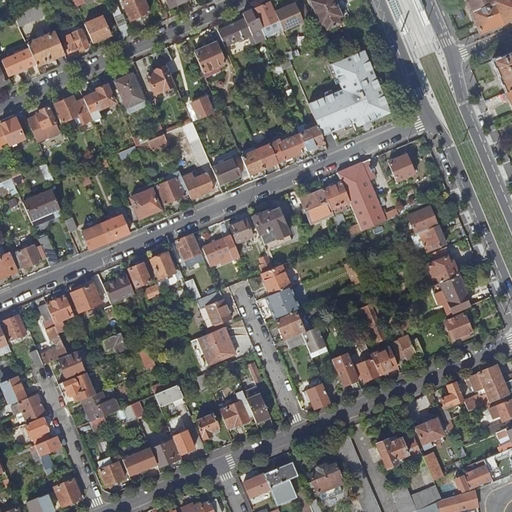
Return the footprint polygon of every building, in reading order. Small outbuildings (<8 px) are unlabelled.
[(124,0),(122,1),(131,21),(149,13),(143,0),(124,0)] [(165,0),(169,9),(188,0),(165,0)] [(311,0),(318,18),(315,19),(318,27),(322,26),(323,27),(326,26),(328,31),(341,25),(339,21),(342,19),(335,3),(338,2),(339,1),(340,1),(340,0),(311,0)] [(511,0),(465,0),(480,34),(511,21),(511,0)] [(256,16),(258,21),(262,29),(279,21),(275,13),(271,3),(251,11),(254,17),(256,16)] [(296,4),(275,13),(279,21),(284,32),(311,20),(304,3),(297,6),(296,4)] [(15,16),(20,27),(48,15),(43,4),(39,6),(15,16)] [(111,9),(114,16),(120,14),(117,7),(111,9)] [(245,19),(252,35),(256,45),(267,40),(262,29),(258,21),(256,22),(254,17),(251,11),(243,15),(245,19)] [(115,18),(119,27),(126,24),(122,15),(115,18)] [(102,16),(92,21),(85,25),(93,44),(111,36),(102,16)] [(218,32),(226,50),(228,49),(227,46),(252,35),(245,19),(218,32)] [(119,27),(124,40),(132,36),(126,24),(119,27)] [(63,38),(69,53),(80,48),(81,51),(89,47),(82,30),(63,38)] [(41,38),(28,44),(30,49),(37,64),(38,66),(65,54),(55,32),(45,36),(43,31),(39,33),(41,38)] [(194,53),(204,74),(225,64),(216,43),(194,53)] [(160,51),(166,63),(173,60),(167,48),(160,51)] [(15,53),(16,56),(2,62),(3,64),(9,77),(37,64),(30,49),(26,51),(25,49),(15,53)] [(310,53),(296,59),(299,67),(313,61),(310,53)] [(511,54),(492,63),(506,94),(511,91),(511,54)] [(281,65),(283,70),(292,66),(290,61),(281,65)] [(0,87),(11,82),(9,77),(3,64),(0,65),(0,87)] [(148,78),(156,96),(174,87),(166,68),(164,68),(162,68),(156,70),(155,72),(154,73),(155,74),(148,78)] [(133,74),(115,82),(123,100),(127,109),(145,101),(141,92),(133,74)] [(317,76),(306,81),(317,108),(329,103),(317,76)] [(98,93),(84,99),(93,120),(93,121),(101,118),(98,111),(115,104),(107,85),(97,90),(98,93)] [(251,99),(254,104),(260,101),(257,96),(251,99)] [(54,105),(62,123),(81,115),(85,123),(93,120),(84,99),(75,103),(73,97),(54,105)] [(193,105),(199,120),(214,114),(207,98),(192,104),(193,105)] [(145,101),(127,109),(129,114),(147,106),(145,101)] [(188,107),(194,122),(199,120),(193,105),(188,107)] [(28,122),(38,143),(53,137),(60,133),(49,108),(40,112),(41,114),(37,116),(37,118),(28,122)] [(214,114),(216,119),(224,116),(222,111),(220,111),(214,114)] [(0,126),(1,129),(7,142),(9,146),(24,139),(22,133),(28,131),(23,119),(17,122),(15,119),(0,125),(0,126)] [(323,133),(329,146),(352,136),(347,123),(323,133)] [(309,131),(316,148),(325,144),(318,127),(309,131)] [(147,135),(141,137),(143,144),(157,138),(155,133),(153,129),(146,132),(147,135)] [(165,135),(167,140),(181,135),(178,129),(165,135)] [(163,130),(155,133),(157,138),(165,135),(163,130)] [(66,133),(70,142),(75,139),(72,131),(66,133)] [(300,135),(305,147),(307,152),(316,148),(309,131),(300,134),(300,135)] [(143,144),(137,146),(135,147),(137,151),(151,146),(154,152),(169,146),(167,140),(165,135),(157,138),(143,144)] [(277,143),(284,161),(286,161),(287,163),(294,160),(293,158),(301,155),(299,150),(305,147),(300,135),(281,143),(280,141),(276,142),(277,143)] [(253,145),(264,170),(278,164),(270,146),(266,136),(261,139),(262,141),(253,145)] [(270,146),(278,164),(284,161),(277,143),(270,146)] [(242,158),(248,173),(249,176),(264,170),(253,145),(241,150),(244,157),(242,158)] [(389,164),(397,183),(415,175),(407,156),(389,164)] [(235,160),(213,169),(219,186),(248,173),(242,158),(235,161),(235,160)] [(100,162),(107,178),(113,175),(107,159),(100,162)] [(91,160),(80,165),(82,170),(94,165),(91,160)] [(362,164),(369,181),(377,178),(370,161),(362,164)] [(41,166),(48,184),(49,184),(54,181),(47,164),(41,166)] [(413,205),(404,209),(405,211),(398,214),(397,211),(389,214),(389,215),(387,216),(384,211),(382,212),(369,181),(362,164),(338,174),(342,183),(350,203),(360,226),(362,232),(416,210),(413,205)] [(9,171),(12,178),(13,178),(21,174),(18,167),(9,171)] [(13,178),(16,185),(25,182),(21,174),(13,178)] [(183,178),(192,200),(214,191),(207,175),(194,180),(192,175),(183,178)] [(158,187),(165,205),(185,197),(177,179),(174,180),(171,182),(158,187)] [(323,191),(332,211),(350,203),(342,183),(323,191)] [(131,199),(134,205),(127,208),(133,222),(160,211),(152,190),(131,199)] [(23,203),(31,221),(40,218),(60,210),(52,191),(23,203)] [(301,201),(311,225),(333,215),(332,211),(323,191),(301,201)] [(408,217),(416,236),(438,226),(430,207),(408,217)] [(273,212),(280,228),(285,226),(278,210),(273,212)] [(253,218),(267,253),(277,248),(271,232),(280,228),(273,212),(269,214),(268,212),(253,218)] [(96,215),(100,225),(108,244),(130,235),(122,216),(105,223),(100,213),(96,215)] [(92,217),(96,227),(100,225),(96,215),(92,217)] [(31,221),(33,227),(42,224),(40,218),(31,221)] [(65,222),(70,234),(78,231),(73,219),(65,222)] [(230,228),(237,244),(253,237),(246,221),(230,228)] [(96,227),(82,233),(90,251),(108,244),(100,225),(96,227)] [(280,228),(287,244),(292,242),(285,226),(280,228)] [(349,231),(351,237),(362,232),(360,226),(349,231)] [(411,238),(417,251),(426,247),(428,253),(446,245),(438,226),(416,236),(411,238)] [(271,232),(277,248),(287,244),(280,228),(271,232)] [(177,242),(185,261),(201,254),(193,235),(177,242)] [(42,247),(46,257),(51,268),(60,264),(47,236),(39,239),(42,247)] [(203,249),(211,267),(232,259),(233,260),(240,258),(231,237),(203,249)] [(355,237),(346,241),(350,250),(359,246),(355,237)] [(12,256),(18,271),(24,269),(25,269),(41,263),(40,260),(46,257),(42,247),(35,249),(34,246),(29,249),(24,251),(12,256)] [(444,250),(432,255),(434,260),(446,256),(444,250)] [(11,254),(0,258),(0,279),(18,272),(18,271),(12,256),(11,254)] [(150,261),(158,280),(175,273),(167,254),(150,261)] [(259,259),(262,265),(260,265),(263,274),(273,270),(267,256),(259,259)] [(428,266),(433,277),(436,276),(440,284),(459,276),(453,262),(450,264),(447,258),(428,266)] [(292,262),(281,266),(283,271),(293,266),(292,262)] [(346,265),(355,286),(362,283),(360,278),(355,266),(353,262),(346,265)] [(355,266),(360,278),(369,274),(364,262),(355,266)] [(129,271),(136,289),(151,283),(143,264),(129,271)] [(261,275),(270,297),(291,288),(283,271),(281,266),(273,270),(263,274),(261,275)] [(103,286),(111,304),(135,294),(127,276),(103,286)] [(440,284),(431,287),(439,307),(443,306),(448,317),(469,308),(465,297),(467,296),(459,276),(440,284)] [(186,283),(195,303),(197,302),(202,299),(194,280),(186,283)] [(380,282),(385,293),(389,291),(384,280),(380,282)] [(70,295),(78,314),(102,304),(94,285),(70,295)] [(146,292),(150,300),(155,298),(157,301),(164,298),(160,287),(146,292)] [(270,297),(265,299),(274,320),(300,309),(291,288),(270,297)] [(218,293),(202,299),(197,302),(200,310),(206,308),(214,327),(231,320),(219,292),(218,293)] [(65,297),(46,305),(52,319),(56,327),(58,331),(58,333),(67,329),(63,321),(73,317),(65,297)] [(176,302),(179,309),(188,306),(184,298),(176,302)] [(389,301),(403,334),(407,333),(394,303),(393,299),(389,301)] [(371,306),(375,315),(383,312),(379,303),(371,306)] [(39,308),(44,323),(52,319),(46,305),(39,308)] [(105,309),(110,321),(117,318),(112,306),(105,309)] [(365,314),(377,343),(386,340),(375,315),(371,306),(352,314),(354,318),(365,314)] [(276,322),(284,342),(286,341),(301,335),(312,331),(303,310),(276,322)] [(445,323),(453,342),(472,333),(464,315),(445,323)] [(0,324),(8,343),(26,335),(18,316),(0,324)] [(317,328),(321,335),(328,332),(325,325),(317,328)] [(43,356),(46,365),(50,364),(59,360),(68,356),(58,333),(58,331),(56,327),(47,331),(51,342),(52,341),(58,346),(58,349),(52,351),(49,353),(43,356)] [(301,335),(304,341),(309,353),(325,346),(321,335),(317,328),(312,331),(301,335)] [(198,340),(205,358),(209,366),(235,355),(224,329),(198,340)] [(102,342),(105,351),(114,347),(117,354),(127,350),(121,334),(102,342)] [(301,335),(286,341),(289,348),(304,341),(301,335)] [(393,343),(400,359),(405,357),(406,361),(417,357),(411,342),(408,336),(402,339),(399,341),(393,343)] [(190,343),(198,361),(205,358),(198,340),(190,343)] [(358,342),(363,354),(365,355),(368,362),(364,364),(362,360),(356,363),(358,369),(353,371),(358,381),(362,379),(364,383),(379,376),(370,357),(363,340),(358,342)] [(411,342),(417,357),(423,354),(417,340),(411,342)] [(325,346),(309,353),(312,359),(328,352),(325,346)] [(141,351),(148,370),(152,368),(153,371),(157,370),(153,359),(148,348),(141,351)] [(386,354),(393,370),(397,368),(389,349),(384,351),(386,354)] [(29,353),(33,364),(30,365),(32,371),(45,366),(38,350),(29,353)] [(59,360),(68,382),(85,374),(76,352),(68,356),(59,360)] [(370,357),(379,376),(393,370),(386,354),(381,357),(380,353),(370,357)] [(348,355),(332,362),(336,372),(337,371),(344,387),(358,381),(353,371),(351,365),(352,365),(348,355)] [(249,367),(256,384),(261,381),(254,365),(249,367)] [(511,379),(504,383),(497,365),(465,379),(468,388),(472,386),(475,392),(481,389),(484,388),(485,390),(482,392),(479,393),(480,395),(486,393),(490,402),(504,396),(511,392),(511,379)] [(247,368),(255,384),(256,384),(249,367),(247,368)] [(204,375),(207,380),(213,377),(211,372),(204,375)] [(59,386),(62,394),(68,392),(71,398),(75,396),(78,403),(82,401),(97,395),(88,373),(85,374),(68,382),(59,386)] [(197,378),(202,392),(210,389),(207,380),(204,375),(197,378)] [(1,384),(10,406),(12,405),(26,399),(17,377),(2,383),(1,384)] [(451,394),(441,399),(443,406),(439,408),(442,416),(444,421),(449,419),(452,418),(447,407),(464,400),(459,389),(456,382),(447,386),(451,394)] [(150,389),(153,397),(155,396),(161,393),(158,386),(150,389)] [(155,396),(160,409),(183,399),(180,392),(178,386),(166,391),(161,393),(155,396)] [(323,386),(304,394),(307,400),(310,399),(311,402),(315,411),(331,404),(323,386)] [(459,389),(464,400),(469,397),(464,387),(459,389)] [(111,389),(103,392),(107,403),(110,402),(110,400),(113,399),(114,400),(116,399),(111,389)] [(244,395),(254,418),(256,424),(270,418),(258,389),(244,395)] [(82,401),(91,423),(104,417),(112,414),(119,411),(118,410),(120,409),(116,399),(114,400),(113,399),(110,400),(110,402),(107,403),(103,392),(97,395),(82,401)] [(220,412),(228,431),(250,421),(249,419),(254,418),(244,395),(243,393),(236,396),(240,404),(220,412)] [(475,399),(478,407),(479,406),(486,403),(489,402),(490,402),(486,393),(480,395),(479,393),(473,395),(475,399)] [(506,401),(504,396),(490,402),(489,402),(491,406),(490,407),(494,416),(500,414),(503,420),(506,419),(507,422),(510,421),(508,418),(511,416),(511,401),(511,399),(506,401)] [(19,406),(22,414),(42,405),(38,397),(19,405),(19,406)] [(466,403),(469,410),(478,407),(475,399),(466,403)] [(132,406),(138,419),(145,416),(139,402),(132,406)] [(481,411),(490,407),(491,406),(489,402),(486,403),(479,406),(481,411)] [(22,414),(26,422),(45,414),(42,405),(22,414)] [(124,409),(130,422),(138,419),(132,406),(124,409)] [(17,416),(20,425),(26,422),(22,414),(19,415),(17,416)] [(213,415),(196,423),(204,441),(212,437),(211,434),(219,430),(213,415)] [(415,427),(423,444),(444,435),(442,430),(447,427),(444,421),(442,416),(437,418),(436,417),(415,427)] [(25,425),(31,439),(31,440),(34,439),(37,446),(52,439),(46,426),(49,425),(50,423),(48,418),(46,417),(43,419),(43,418),(25,425)] [(91,423),(95,432),(108,426),(104,417),(91,423)] [(447,427),(448,431),(453,429),(449,419),(444,421),(447,427)] [(488,428),(490,434),(501,430),(498,424),(488,428)] [(21,427),(27,441),(31,439),(25,425),(21,427)] [(507,431),(511,441),(504,445),(505,448),(503,449),(504,451),(511,447),(511,428),(510,426),(503,429),(505,432),(507,431)] [(174,441),(180,456),(195,450),(187,432),(182,434),(179,429),(170,433),(174,441)] [(376,444),(387,469),(397,464),(395,460),(405,456),(407,455),(409,459),(417,456),(422,454),(413,434),(401,439),(401,438),(388,443),(386,439),(376,444)] [(334,442),(363,511),(381,511),(349,436),(334,442)] [(43,465),(50,481),(54,479),(49,469),(51,469),(47,459),(45,460),(43,455),(60,447),(56,438),(52,439),(37,446),(35,446),(43,465)] [(157,465),(159,469),(181,459),(180,456),(174,441),(151,451),(157,465)] [(461,447),(462,451),(473,446),(472,442),(461,447)] [(35,446),(18,453),(19,457),(31,452),(37,467),(43,465),(35,446)] [(123,461),(130,477),(146,470),(157,465),(151,451),(151,450),(145,452),(123,461)] [(429,471),(434,481),(443,476),(433,452),(423,457),(425,460),(429,471)] [(484,459),(494,482),(506,476),(496,454),(484,459)] [(405,456),(395,460),(397,464),(407,460),(405,456)] [(419,463),(423,473),(429,471),(425,460),(421,462),(419,463)] [(264,474),(270,488),(277,505),(297,497),(290,479),(298,476),(292,462),(264,474)] [(119,463),(100,471),(106,487),(126,479),(119,463)] [(317,471),(310,474),(318,493),(319,492),(322,499),(342,491),(339,484),(341,483),(339,477),(340,476),(335,464),(328,467),(326,464),(316,469),(317,471)] [(463,475),(469,489),(492,479),(486,465),(475,470),(472,471),(463,475)] [(244,482),(250,497),(270,488),(264,474),(244,482)] [(54,488),(63,508),(82,500),(73,480),(54,488)] [(391,490),(401,511),(412,511),(435,502),(442,499),(436,486),(411,496),(406,484),(391,490)] [(43,497),(27,504),(30,511),(52,511),(61,508),(55,492),(48,495),(45,487),(40,489),(43,497)] [(442,499),(435,502),(438,511),(452,511),(478,507),(475,490),(475,489),(442,499)] [(309,502),(313,511),(322,511),(316,498),(309,502)] [(202,506),(204,511),(221,511),(217,500),(202,506)]
